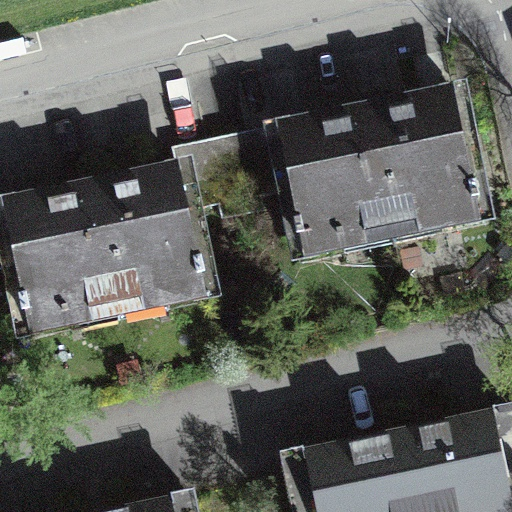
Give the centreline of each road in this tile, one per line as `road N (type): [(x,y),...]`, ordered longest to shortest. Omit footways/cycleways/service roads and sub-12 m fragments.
road 1 (residential): [(0,454),(511,310)]
road 2 (residential): [(304,0),(0,71)]
